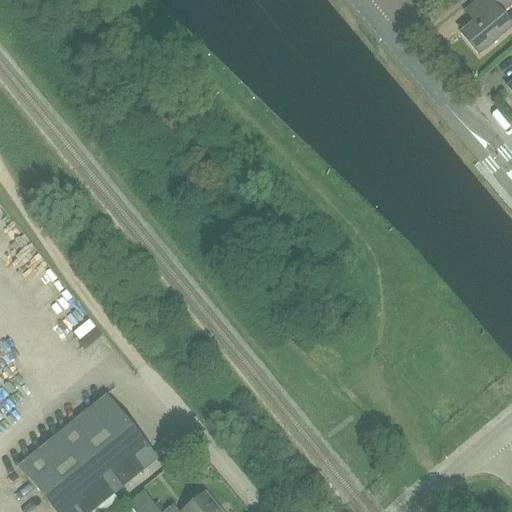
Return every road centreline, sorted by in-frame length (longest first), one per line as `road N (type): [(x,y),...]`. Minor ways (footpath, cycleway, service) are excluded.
road 1 (track): [(145,367),(0,174)]
road 2 (tertiary): [(511,178),(378,26)]
road 3 (unclassified): [(264,511),(145,367)]
road 4 (residential): [(511,137),(403,6)]
